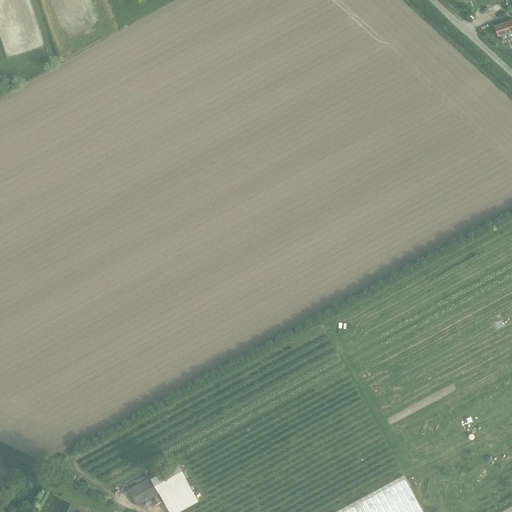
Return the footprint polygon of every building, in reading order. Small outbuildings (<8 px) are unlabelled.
[(511,0),(487,0),(493,16),(511,9),(511,0)] [(511,19),(494,26),(497,36),(499,35),(501,42),(511,37),(511,19)] [(186,478),(177,464),(150,479),(149,477),(127,489),(136,506),(158,494),(186,478)] [(335,511),(423,511),(412,491),(411,490),(403,475),(335,511)] [(64,502),(58,511),(79,511),(75,510),(76,508),(64,502)]
